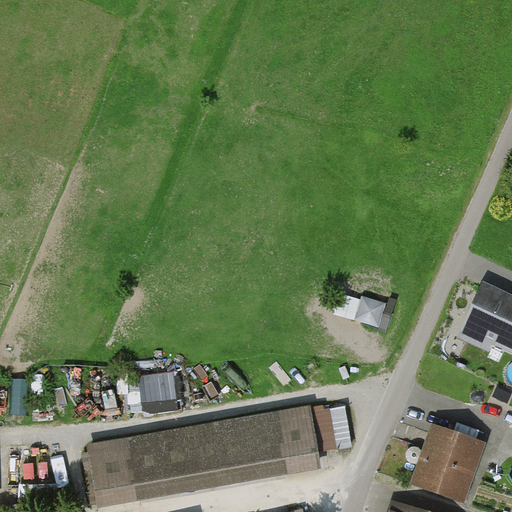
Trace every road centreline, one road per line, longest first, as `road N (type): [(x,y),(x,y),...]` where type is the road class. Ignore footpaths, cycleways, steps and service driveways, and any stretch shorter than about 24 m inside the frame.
road 1 (track): [(395,407),(314,397),(89,434),(0,436)]
road 2 (residential): [(354,511),(511,146)]
